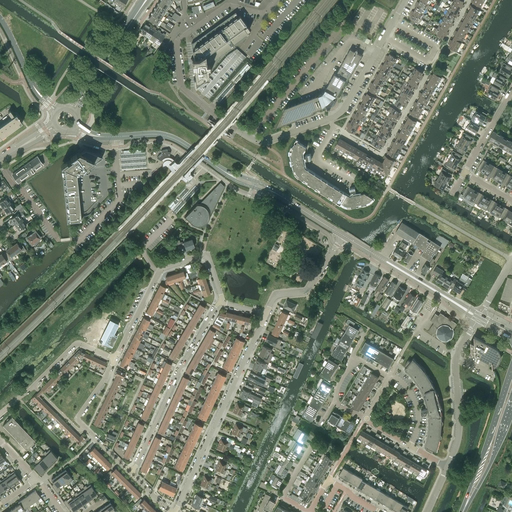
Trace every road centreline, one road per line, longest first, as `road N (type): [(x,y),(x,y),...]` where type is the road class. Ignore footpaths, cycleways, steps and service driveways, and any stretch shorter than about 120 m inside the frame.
road 1 (residential): [(236,130),(181,88),(176,41),(226,6),(263,13),(275,0)]
road 2 (residential): [(265,313),(174,511)]
road 3 (residential): [(221,302),(131,474)]
road 4 (unclassified): [(447,468),(459,429),(456,355),(476,320)]
road 5 (primary): [(511,370),(462,511)]
road 6 (residential): [(114,359),(158,272),(203,255)]
road 7 (tertiary): [(480,315),(363,247)]
road 8 (tertiary): [(363,247),(476,320)]
road 9 (tertiary): [(222,170),(163,135),(99,136)]
